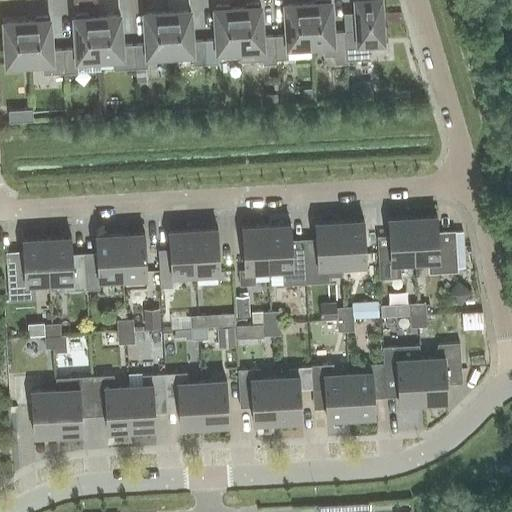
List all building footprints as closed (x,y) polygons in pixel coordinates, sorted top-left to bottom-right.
[(334,64),(346,63),(344,31),(332,32),(330,2),(329,2),(328,0),(316,0),(316,2),(307,3),(310,45),(323,44),(324,56),(334,56),(334,64)] [(354,0),(356,30),(344,31),(346,63),(347,63),(346,60),(368,59),(367,41),(387,40),(386,24),(382,24),(380,0),(354,0)] [(237,8),(241,61),(262,60),(263,63),(276,63),(274,35),(262,36),(260,6),(258,6),(258,3),(246,4),(246,7),(237,8)] [(274,35),(276,63),(276,59),(288,58),(287,47),(310,45),(307,3),(284,5),(286,35),(274,35)] [(240,61),(241,61),(237,8),(228,8),(228,5),(216,6),(216,9),(214,9),(216,39),(204,40),(205,64),(218,63),(218,58),(239,56),(240,61)] [(190,10),(167,12),(170,59),(171,59),(170,54),(192,53),(193,65),(205,64),(204,40),(192,40),(190,10)] [(146,43),(134,44),(135,68),(147,67),(147,61),(170,59),(167,12),(144,13),(146,43)] [(75,48),(64,48),(65,72),(78,71),(77,59),(99,58),(97,16),(88,17),(88,13),(75,14),(75,18),(74,18),(75,48)] [(113,69),(135,68),(134,44),(122,45),(120,15),(97,16),(99,58),(112,57),(113,69)] [(35,20),(26,21),(29,62),(42,62),(43,74),(65,72),(64,48),(52,49),(49,19),(48,19),(47,16),(35,17),(35,20)] [(6,64),(29,62),(26,21),(3,22),(6,64)] [(371,81),(350,83),(351,101),(372,100),(371,81)] [(31,108),(8,110),(9,121),(32,120),(31,108)] [(437,216),(412,217),(415,260),(429,259),(430,271),(456,270),(454,242),(438,243),(437,216)] [(400,261),(415,260),(412,217),(388,219),(389,246),(377,246),(379,278),(401,277),(400,261)] [(339,222),(342,264),(366,263),(364,220),(339,222)] [(304,252),(306,282),(329,280),(328,265),(342,264),(339,222),(315,223),(316,251),(304,252)] [(268,269),(282,268),(283,283),(306,282),(304,252),(292,253),(291,224),(266,226),(268,269)] [(241,227),(244,269),(239,269),(240,284),(255,283),(254,269),(268,269),(266,226),(241,227)] [(193,230),(195,273),(220,271),(217,229),(193,230)] [(195,273),(193,230),(168,232),(170,258),(158,258),(160,286),(172,286),(171,274),(195,273)] [(144,233),(120,234),(122,277),(147,276),(144,233)] [(98,288),(98,278),(122,277),(120,234),(95,236),(97,264),(85,265),(86,289),(98,288)] [(71,237),(46,239),(49,281),(64,280),(64,290),(86,289),(85,265),(73,266),(71,237)] [(49,281),(46,239),(22,240),(24,268),(6,269),(8,301),(35,299),(34,282),(49,281)] [(249,316),(248,296),(234,297),(236,317),(249,316)] [(418,315),(417,302),(409,303),(409,315),(418,315)] [(418,315),(425,314),(425,302),(417,302),(418,315)] [(337,319),(345,319),(344,306),(336,307),(337,319)] [(345,319),(353,318),(352,306),(344,306),(345,319)] [(161,327),(159,308),(143,309),(145,328),(161,327)] [(270,311),(271,323),(279,322),(278,310),(270,311)] [(263,323),(271,323),(270,311),(262,311),(263,323)] [(418,315),(418,326),(426,326),(425,314),(418,315)] [(190,316),(190,327),(198,327),(198,315),(190,316)] [(206,315),(198,315),(198,327),(206,327),(206,315)] [(418,315),(409,315),(410,327),(418,326),(418,315)] [(132,318),(125,319),(125,331),(133,331),(132,318)] [(354,330),(353,318),(345,319),(346,330),(354,330)] [(125,331),(125,319),(116,320),(117,332),(125,331)] [(337,331),(346,330),(345,319),(337,319),(337,331)] [(43,321),(27,322),(28,334),(44,333),(43,324),(43,321)] [(59,322),(51,323),(52,335),(60,335),(59,322)] [(279,334),(279,322),(271,323),(272,335),(279,334)] [(44,333),(44,336),(52,335),(51,323),(43,324),(44,333)] [(272,335),(271,323),(263,323),(263,335),(272,335)] [(199,338),(198,327),(190,327),(191,339),(199,338)] [(207,338),(206,327),(198,327),(199,338),(207,338)] [(217,328),(218,347),(235,346),(234,327),(217,328)] [(126,343),(125,331),(117,332),(118,343),(126,343)] [(134,342),(133,331),(125,331),(126,343),(134,342)] [(52,335),(44,336),(45,347),(53,347),(52,335)] [(61,346),(60,335),(52,335),(53,347),(61,346)] [(434,357),(420,358),(423,400),(447,399),(446,370),(461,369),(459,342),(444,343),(434,357)] [(423,400),(420,358),(419,345),(383,347),(384,362),(385,387),(397,386),(398,402),(423,400)] [(312,388),(324,388),(326,417),(350,415),(348,373),(334,373),(333,362),(311,364),(312,388)] [(375,414),(373,387),(385,387),(384,362),(360,364),(360,372),(348,373),(350,415),(375,414)] [(253,421),(277,420),(275,377),(261,378),(260,368),(238,369),(239,393),(251,393),(253,421)] [(179,425),(204,424),(201,381),(187,382),(187,371),(164,373),(166,398),(178,397),(179,425)] [(128,385),(131,428),(155,426),(153,398),(166,398),(164,373),(142,374),(142,384),(128,385)] [(114,374),(91,375),(92,402),(105,401),(106,429),(131,428),(128,385),(114,386),(114,374)] [(68,376),(69,389),(55,389),(57,432),(82,431),(80,402),(92,402),(91,375),(68,376)] [(275,377),(277,420),(302,418),(299,376),(275,377)] [(226,380),(201,381),(204,424),(228,422),(226,380)] [(33,433),(57,432),(55,389),(31,391),(33,433)] [(159,443),(172,442),(171,426),(158,426),(159,443)] [(334,505),(334,511),(368,511),(368,503),(334,505)]
